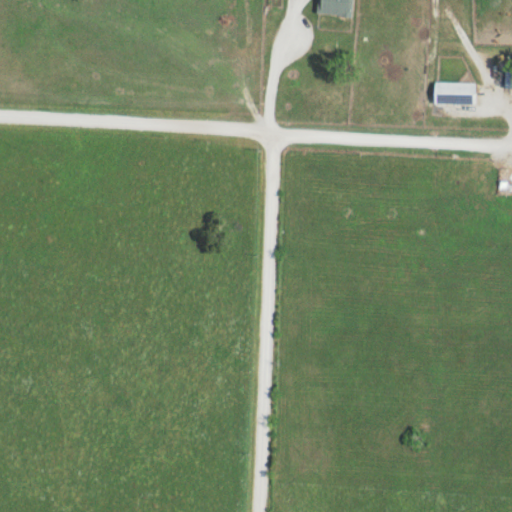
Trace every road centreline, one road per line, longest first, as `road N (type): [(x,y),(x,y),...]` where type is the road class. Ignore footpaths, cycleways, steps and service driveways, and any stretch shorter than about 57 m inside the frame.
road 1 (residential): [(511,139),(0,112)]
road 2 (residential): [(274,128),(257,511)]
road 3 (residential): [(302,0),(279,57),(274,128)]
